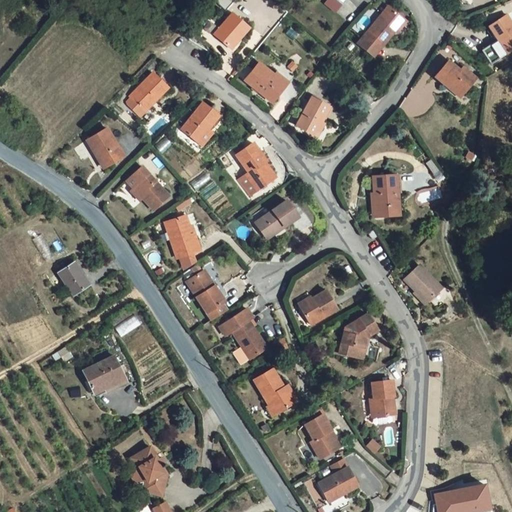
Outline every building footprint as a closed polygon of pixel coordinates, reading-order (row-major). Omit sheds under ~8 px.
[(378,45),(397,20),(380,7),(361,33),(351,46),(368,59),(378,45)] [(227,53),(246,31),(228,16),(209,37),(227,53)] [(487,67),(511,51),(511,32),(504,19),(485,29),(492,42),(477,52),(487,67)] [(264,103),(277,88),(266,79),(268,76),(253,63),(238,81),(264,103)] [(456,97),(469,82),(458,73),(456,74),(444,64),(430,80),(442,90),(444,86),(456,97)] [(153,101),(165,90),(152,76),(122,102),(134,115),(152,99),(153,101)] [(308,138),(324,108),(306,99),(291,130),(308,138)] [(203,136),(215,122),(200,109),(179,134),(193,145),(201,135),(203,136)] [(103,167),(120,158),(105,130),(86,139),(91,150),(93,149),(103,167)] [(252,195),(269,183),(256,166),(260,163),(248,148),(231,159),(243,175),(240,178),(252,195)] [(145,216),(160,202),(134,174),(120,188),(145,216)] [(252,195),(240,178),(233,183),(244,200),(252,195)] [(394,180),(371,182),(374,220),(387,219),(386,210),(396,209),(394,180)] [(449,194),(441,196),(440,188),(421,192),(423,203),(450,197),(449,194)] [(282,229),(296,220),(284,204),(253,227),(261,238),(275,229),(274,227),(278,224),(282,229)] [(190,256),(196,254),(193,247),(188,245),(184,233),(187,231),(183,220),(162,228),(174,262),(177,261),(190,256)] [(190,256),(177,261),(181,274),(193,266),(190,256)] [(72,297),(87,286),(72,264),(57,274),(72,297)] [(197,270),(193,266),(181,274),(184,279),(197,270)] [(426,307),(441,291),(418,270),(403,284),(426,307)] [(184,284),(208,321),(224,311),(219,304),(220,302),(210,287),(209,288),(199,274),(184,284)] [(309,326),(336,310),(325,294),(310,303),(309,301),(297,308),(309,326)] [(246,362),(263,351),(245,323),(249,320),(243,311),(216,328),(222,338),(228,334),(246,362)] [(119,336),(139,324),(134,315),(113,327),(119,336)] [(367,339),(376,333),(366,317),(342,332),(339,356),(356,359),(358,348),(366,349),(367,339)] [(87,375),(98,397),(126,381),(115,359),(87,375)] [(270,418),(289,408),(283,396),(280,397),(278,394),(281,392),(269,372),(250,383),(270,418)] [(391,397),(389,383),(372,385),(374,402),(371,402),(373,419),(390,416),(388,398),(391,397)] [(317,462),(336,452),(327,437),(330,435),(321,419),(303,429),(311,444),(308,445),(317,462)] [(369,445),(364,451),(371,458),(376,452),(369,445)] [(154,460),(148,450),(128,462),(134,472),(136,471),(144,484),(144,495),(160,496),(161,484),(158,478),(160,476),(152,462),(154,460)] [(327,469),(333,479),(345,472),(340,462),(327,469)] [(340,498),(355,490),(345,472),(333,479),(317,488),(325,502),(339,495),(340,498)] [(485,511),(481,486),(432,496),(433,506),(429,506),(428,511),(485,511)] [(166,511),(159,502),(147,510),(148,511),(166,511)]
